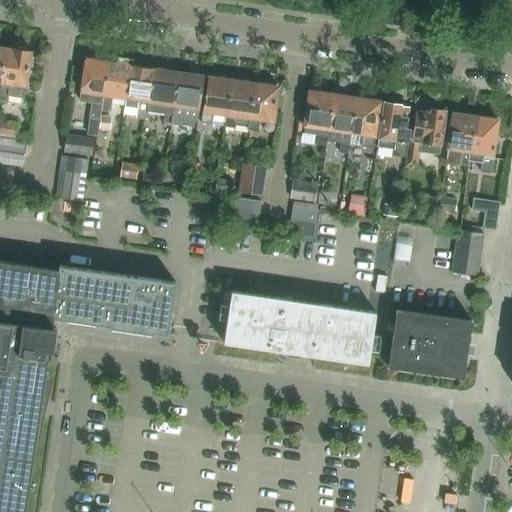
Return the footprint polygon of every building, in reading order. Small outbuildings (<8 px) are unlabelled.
[(0,77),(0,98),(6,99),(7,95),(23,97),(25,82),(27,80),(28,75),(27,72),(30,50),(27,50),(24,47),(19,47),(16,48),(12,48),(12,49),(4,48),(0,77)] [(88,59),(84,58),(78,99),(92,101),(90,117),(98,118),(100,110),(107,62),(97,60),(96,58),(91,57),(88,59)] [(118,63),(107,62),(100,110),(109,111),(112,97),(124,99),(129,65),(126,65),(125,63),(120,62),(118,63)] [(124,99),(137,101),(135,115),(145,117),(145,111),(147,102),(152,69),(152,68),(129,64),(129,65),(124,99)] [(147,102),(145,111),(163,114),(162,121),(169,122),(170,122),(178,72),(165,71),(163,68),(158,68),(156,69),(152,69),(147,102)] [(178,72),(170,122),(178,123),(178,119),(194,122),(195,122),(196,122),(198,110),(202,86),(203,76),(199,75),(198,73),(192,73),(190,74),(178,72)] [(201,112),(199,122),(211,124),(223,126),(224,126),(230,80),(228,80),(226,76),(220,76),(218,78),(207,77),(206,87),(202,112),(201,112)] [(230,80),(224,126),(234,127),(234,124),(247,126),(246,129),(247,129),(253,83),(251,83),(249,80),(243,79),(241,81),(230,80)] [(253,83),(247,129),(257,130),(258,120),(272,122),(277,87),(276,87),(277,84),(264,82),(264,85),(253,83)] [(309,91),(308,101),(303,132),(316,134),(315,138),(314,144),(325,146),(326,140),(327,130),(333,95),(322,93),(321,90),(315,89),(313,92),(309,91)] [(336,95),(333,95),(327,130),(339,132),(338,142),(348,144),(350,133),(356,98),(345,96),(344,93),(338,92),(336,95)] [(358,98),(356,98),(350,133),(362,135),(361,145),(372,147),(378,111),(379,101),(372,100),(372,98),(358,95),(358,98)] [(383,102),(376,146),(391,149),(390,155),(404,157),(403,166),(404,166),(408,138),(410,128),(405,127),(408,108),(400,106),(400,105),(397,104),(396,101),(388,100),(386,102),(383,102)] [(440,143),(444,118),(445,108),(435,106),(434,110),(425,109),(425,112),(417,111),(415,121),(412,139),(408,138),(404,166),(416,168),(419,151),(438,154),(440,143)] [(442,154),(445,154),(444,163),(459,166),(460,164),(467,165),(468,160),(471,135),(474,135),(477,116),(466,114),(464,112),(458,111),(456,113),(452,112),(448,138),(444,138),(442,154)] [(109,117),(100,115),(98,127),(107,129),(109,117)] [(471,135),(468,160),(480,162),(479,171),(489,172),(493,147),(494,147),(497,131),(495,131),(497,119),(477,116),(474,135),(471,135)] [(16,123),(0,120),(0,133),(15,135),(16,123)] [(64,150),(64,151),(91,155),(93,138),(67,134),(64,150)] [(0,162),(8,164),(11,139),(0,137),(0,162)] [(25,143),(26,141),(11,139),(8,164),(22,166),(25,143)] [(63,156),(61,169),(85,173),(87,159),(63,156)] [(137,164),(121,161),(119,176),(135,179),(137,164)] [(263,180),(265,166),(242,162),(240,176),(263,180)] [(85,173),(61,169),(59,183),(83,187),(85,174),(85,173)] [(156,172),(144,170),(143,179),(154,181),(156,172)] [(178,186),(186,187),(188,171),(180,170),(178,186)] [(240,176),(238,190),(261,193),(263,180),(240,176)] [(229,193),(231,180),(216,178),(214,191),(229,193)] [(295,179),(292,179),(289,197),(313,201),(316,183),(295,179)] [(83,187),(59,183),(57,197),(81,200),(83,187)] [(356,214),(364,215),(366,196),(359,195),(356,214)] [(456,199),(440,196),(438,210),(454,213),(456,199)] [(233,211),(258,215),(260,201),(235,197),(233,211)] [(495,230),(499,202),(472,198),(470,210),(484,212),(481,228),(495,230)] [(230,202),(212,200),(210,220),(227,223),(230,202)] [(393,214),(394,205),(384,203),(383,213),(393,214)] [(316,209),(292,206),(290,220),(314,223),(316,209)] [(258,215),(233,211),(231,224),(256,228),(258,215)] [(288,234),(312,237),(314,223),(290,220),(288,234)] [(457,229),(455,244),(480,248),(482,234),(457,229)] [(396,244),(393,263),(408,265),(411,245),(396,244)] [(480,248),(455,244),(453,257),(478,261),(480,248)] [(478,261),(453,257),(451,271),(476,276),(478,261)] [(51,327),(53,318),(108,326),(108,328),(153,334),(153,332),(167,335),(175,282),(58,265),(58,270),(0,261),(0,511),(24,511),(48,355),(44,355),(45,350),(52,351),(56,328),(51,327)] [(229,301),(230,292),(224,291),(222,300),(229,301)] [(375,312),(231,291),(223,343),(367,364),(375,312)] [(387,367),(462,378),(471,320),(396,309),(387,367)]
